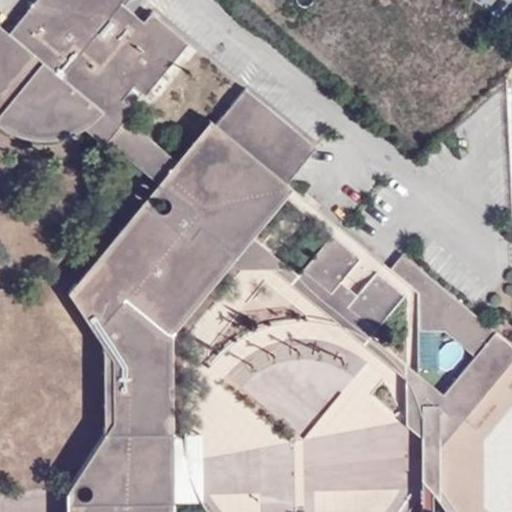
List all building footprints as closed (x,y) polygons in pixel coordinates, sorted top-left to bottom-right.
[(78,136),(92,129),(161,186),(180,164),(130,124),(139,113),(127,102),(139,87),(152,97),(194,47),(155,15),(145,28),(121,9),(128,0),(40,0),(14,32),(0,19),(0,122),(5,126),(12,132),(24,136),(33,139),(44,141),(55,141),(69,139),(78,136)] [(100,444),(69,491),(68,499),(69,511),(68,511),(177,511),(178,505),(178,430),(178,382),(177,335),(232,271),(298,194),(292,188),(321,154),(251,94),(221,130),(214,124),(180,164),(161,186),(138,214),(70,294),(100,339),(116,362),(116,422),(100,444)] [(337,239),(306,278),(332,301),(364,262),(337,239)] [(511,371),(511,346),(409,259),(396,272),(424,294),(425,332),(444,331),(475,359),(443,398),(444,450),(511,371)] [(347,314),(379,275),(364,262),(332,301),(347,314)] [(377,339),(409,299),(379,275),(347,314),(377,339)] [(100,339),(100,444),(116,422),(116,362),(100,339)] [(444,450),(443,398),(406,366),(406,427),(423,439),(424,511),(434,511),(435,498),(444,511),(457,511),(452,502),(441,488),(442,469),(444,450)] [(208,505),(208,430),(178,430),(178,505),(208,505)]
